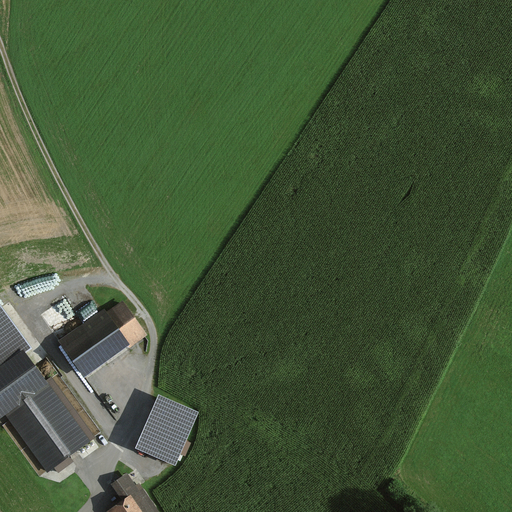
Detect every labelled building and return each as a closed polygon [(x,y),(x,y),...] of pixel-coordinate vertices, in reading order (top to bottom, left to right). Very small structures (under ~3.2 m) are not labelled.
[(104,309),(58,342),(84,379),(147,335),(123,301),(106,313),(104,309)] [(0,304),(0,366),(1,368),(23,352),(24,354),(32,349),(0,304)] [(47,473),(96,438),(52,377),(44,382),(24,354),(23,352),(1,368),(0,368),(0,419),(6,416),(47,473)] [(199,413),(159,396),(135,450),(176,467),(181,455),(185,457),(191,443),(187,441),(199,413)] [(104,511),(154,511),(130,475),(113,486),(122,500),(104,511)]
